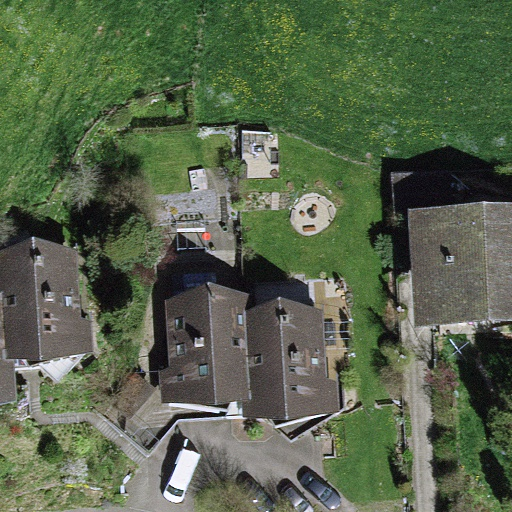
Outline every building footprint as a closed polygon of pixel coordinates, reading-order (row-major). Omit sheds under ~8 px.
[(511,311),(511,228),(431,233),(435,316),(511,311)] [(28,265),(0,266),(0,301),(0,308),(4,357),(6,356),(76,352),(70,262),(28,265)] [(251,397),(247,326),(246,307),(219,309),(217,274),(171,277),(179,401),(248,397),(251,397)] [(0,398),(9,398),(6,356),(4,357),(0,308),(0,398)] [(322,411),(317,321),(247,326),(251,397),(248,397),(249,416),(322,411)] [(132,446),(137,451),(179,401),(132,361),(127,368),(132,446)] [(132,446),(127,368),(90,411),(132,446)]
